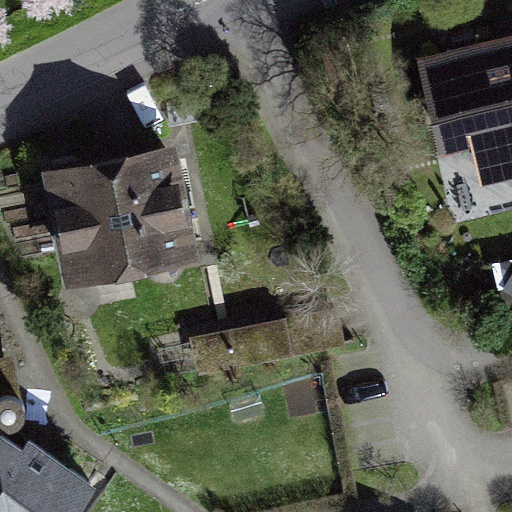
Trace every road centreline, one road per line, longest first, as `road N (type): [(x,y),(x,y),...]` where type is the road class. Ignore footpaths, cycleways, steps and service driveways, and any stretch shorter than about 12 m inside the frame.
road 1 (residential): [(511,457),(475,460),(262,0)]
road 2 (residential): [(214,0),(0,101)]
